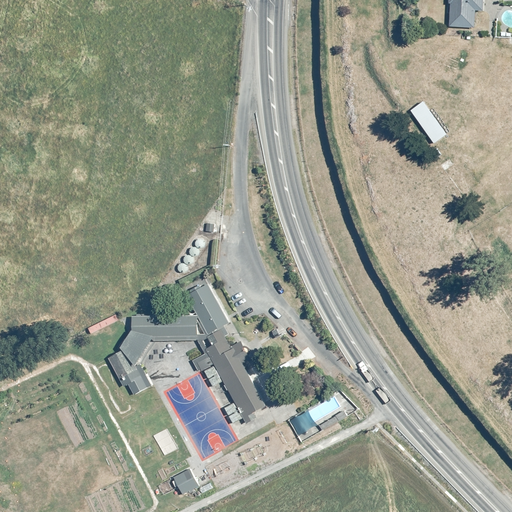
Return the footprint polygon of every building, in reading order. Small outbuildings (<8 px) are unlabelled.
[(448,0),(448,4),(450,4),(449,27),(475,28),(475,11),(484,11),(483,0),(448,0)] [(448,134),(425,101),(411,110),(435,144),(448,134)] [(438,147),(431,152),(437,160),(443,155),(438,147)] [(222,334),(202,294),(181,304),(201,345),(222,334)] [(190,331),(126,328),(125,348),(139,376),(147,372),(148,349),(189,351),(190,331)] [(115,335),(91,347),(141,446),(165,434),(115,335)] [(259,424),(219,344),(200,353),(207,365),(194,372),(207,398),(220,392),(229,409),(218,414),(228,434),(238,429),(241,433),(259,424)] [(167,446),(150,454),(175,505),(193,496),(167,446)]
